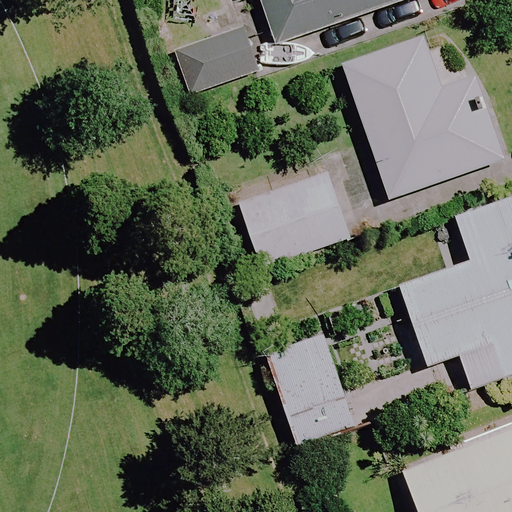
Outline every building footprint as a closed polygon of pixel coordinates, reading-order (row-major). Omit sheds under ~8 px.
[(259,0),(276,50),(424,0),(259,0)] [(260,77),(245,32),(177,55),(192,100),(260,77)] [(442,95),(425,46),(345,72),(390,205),(503,167),(475,84),(442,95)] [(353,242),(331,178),(241,209),(263,273),(353,242)] [(511,203),(457,222),(472,268),(402,291),(428,371),(461,360),(472,392),(511,378),(511,203)] [(356,434),(326,341),(268,360),(299,453),(356,434)] [(511,511),(511,423),(457,444),(460,454),(404,475),(418,511),(511,511)]
